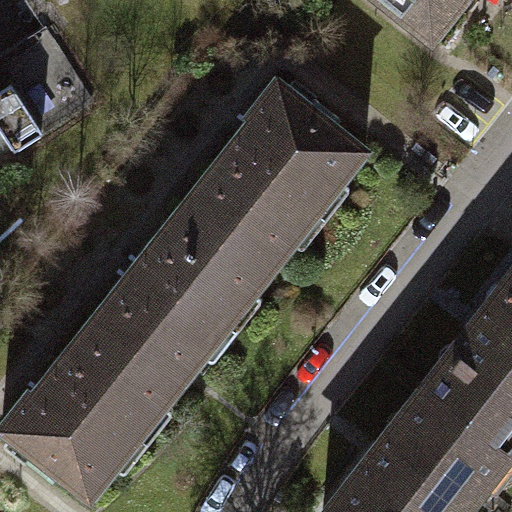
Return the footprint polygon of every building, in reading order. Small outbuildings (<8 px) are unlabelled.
[(379,0),(425,36),(427,34),(439,43),(463,12),(451,4),(454,0),(379,0)] [(0,51),(0,79),(2,83),(3,83),(35,131),(84,99),(44,39),(37,27),(0,51)] [(243,120),(181,198),(265,264),(355,150),(325,127),(333,117),(307,96),(301,104),(270,79),(239,117),(243,120)] [(0,139),(7,149),(35,131),(3,83),(2,83),(0,84),(0,139)] [(181,371),(265,264),(181,198),(92,311),(176,377),(181,371)] [(511,264),(417,384),(511,458),(511,264)] [(83,495),(176,377),(92,311),(30,389),(25,385),(0,416),(0,428),(25,448),(19,455),(46,476),(51,470),(83,495)] [(490,495),(511,466),(511,458),(417,384),(315,511),(455,511),(477,485),(490,495)]
